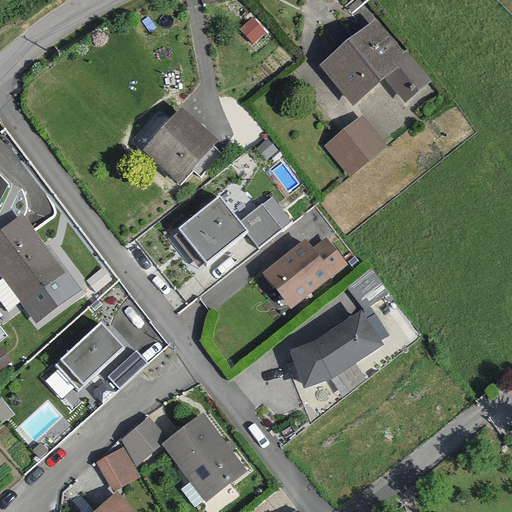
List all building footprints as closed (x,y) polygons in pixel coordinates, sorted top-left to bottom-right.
[(376,26),(327,65),(353,99),(386,73),(405,97),(427,81),(407,55),(401,59),(376,26)] [(183,115),(151,152),(181,177),(212,141),(183,115)] [(360,119),(326,147),(344,170),(379,143),(360,119)] [(265,134),(254,143),(263,155),(275,146),(265,134)] [(221,201),(181,232),(207,266),(248,234),(240,224),(221,201)] [(265,205),(240,224),(248,234),(253,242),(258,249),(284,230),(265,205)] [(0,265),(9,277),(6,279),(23,301),(54,278),(37,257),(43,253),(21,225),(0,241),(0,265)] [(306,254),(270,283),(292,309),(341,269),(324,249),(311,260),(306,254)] [(37,257),(54,278),(62,272),(46,250),(43,253),(37,257)] [(0,277),(3,281),(6,279),(9,277),(0,265),(0,277)] [(370,269),(346,287),(365,311),(388,292),(370,269)] [(6,279),(3,281),(0,283),(0,303),(7,313),(23,301),(6,279)] [(316,345),(293,354),(304,384),(332,374),(376,345),(358,317),(316,345)] [(76,391),(121,350),(99,326),(54,367),(76,391)] [(146,365),(135,353),(106,378),(118,391),(146,365)] [(55,398),(23,424),(36,440),(68,414),(55,398)] [(191,482),(204,500),(240,474),(226,456),(221,448),(200,420),(165,447),(191,482)] [(136,460),(160,440),(147,424),(122,445),(136,460)] [(221,448),(226,456),(234,450),(228,443),(221,448)] [(103,462),(117,487),(132,478),(118,453),(103,462)] [(204,500),(191,482),(180,490),(193,508),(204,500)] [(125,511),(114,500),(100,511),(125,511)]
